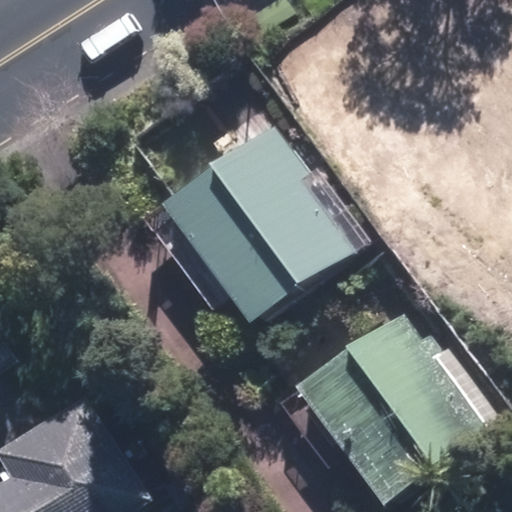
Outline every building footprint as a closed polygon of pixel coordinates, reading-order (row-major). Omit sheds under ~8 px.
[(272,134),(158,215),(245,336),(353,259),(324,219),(300,186),(306,182),(272,134)] [(511,168),(450,251),(511,296),(511,168)] [(324,219),(343,205),(320,172),(306,182),(300,186),(324,219)] [(400,320),(292,399),(374,511),(391,511),(489,441),(400,320)] [(0,511),(144,511),(153,507),(87,403),(0,458),(0,471),(10,487),(0,492),(0,511)]
